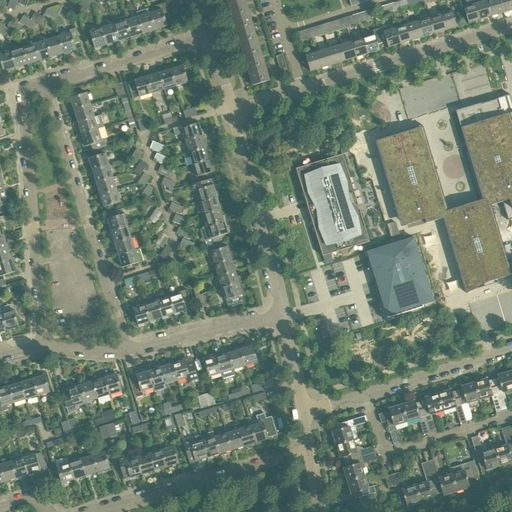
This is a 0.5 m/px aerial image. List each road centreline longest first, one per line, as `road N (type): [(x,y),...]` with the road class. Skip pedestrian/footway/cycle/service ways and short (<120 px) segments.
road 1 (residential): [(231,111),(511,26)]
road 2 (residential): [(126,351),(45,85)]
road 3 (residential): [(42,348),(23,102),(45,85)]
road 4 (residential): [(303,411),(511,349)]
road 5 (residential): [(284,315),(231,111)]
road 6 (residential): [(108,511),(309,451)]
road 7 (residential): [(45,85),(210,36)]
road 8 (residential): [(126,351),(284,315)]
